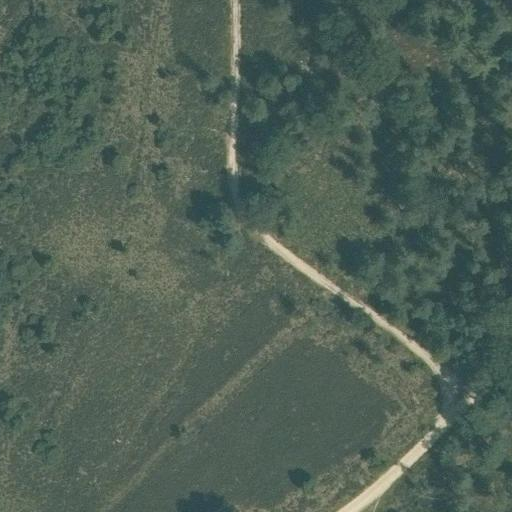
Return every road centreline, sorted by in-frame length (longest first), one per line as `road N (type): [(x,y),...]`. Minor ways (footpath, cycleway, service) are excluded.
road 1 (track): [(471,394),(241,212),(234,182),(235,0)]
road 2 (track): [(471,394),(352,511)]
